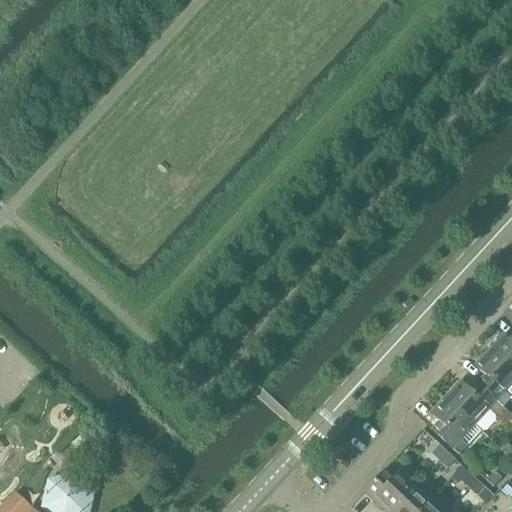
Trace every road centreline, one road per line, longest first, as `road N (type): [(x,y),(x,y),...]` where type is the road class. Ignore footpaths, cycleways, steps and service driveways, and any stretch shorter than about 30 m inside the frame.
road 1 (unknown): [(136,329),(433,0)]
road 2 (tertiary): [(269,480),(511,217)]
road 3 (residential): [(325,511),(394,434),(407,393),(511,276)]
